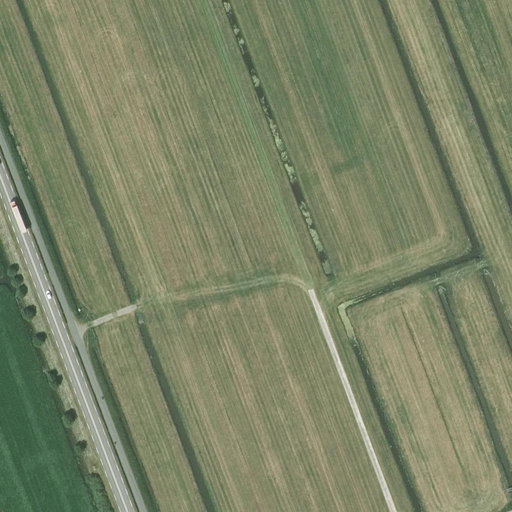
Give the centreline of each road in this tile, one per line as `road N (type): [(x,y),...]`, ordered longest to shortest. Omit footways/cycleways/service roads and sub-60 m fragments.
road 1 (unclassified): [(143,511),(0,137)]
road 2 (primary): [(126,511),(0,177)]
road 3 (track): [(310,290),(393,511)]
